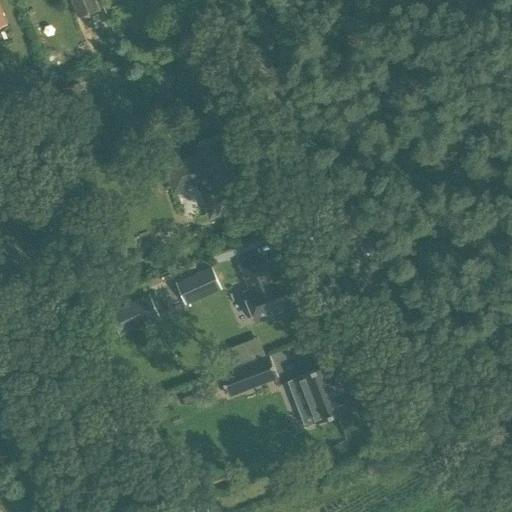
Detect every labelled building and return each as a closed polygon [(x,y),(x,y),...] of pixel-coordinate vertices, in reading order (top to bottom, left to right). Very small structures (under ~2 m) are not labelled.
[(95,0),(72,0),(79,18),(99,10),(95,0)] [(218,80),(195,90),(202,108),(225,98),(218,80)] [(23,91),(19,81),(6,85),(9,96),(23,91)] [(79,84),(64,89),(76,122),(91,116),(79,84)] [(224,150),(170,169),(180,197),(204,189),(214,217),(230,212),(226,201),(244,194),(229,152),(224,150)] [(251,290),(245,292),(257,322),(273,315),(275,320),(288,315),(286,310),(301,304),(289,274),(274,280),(264,256),(241,265),(251,290)] [(210,269),(178,283),(187,302),(219,288),(210,269)] [(150,296),(113,313),(123,334),(160,317),(150,296)] [(280,376),(272,355),(223,374),(231,395),(280,376)] [(349,409),(331,363),(301,374),(319,421),(349,409)] [(221,420),(232,444),(261,430),(250,406),(221,420)]
